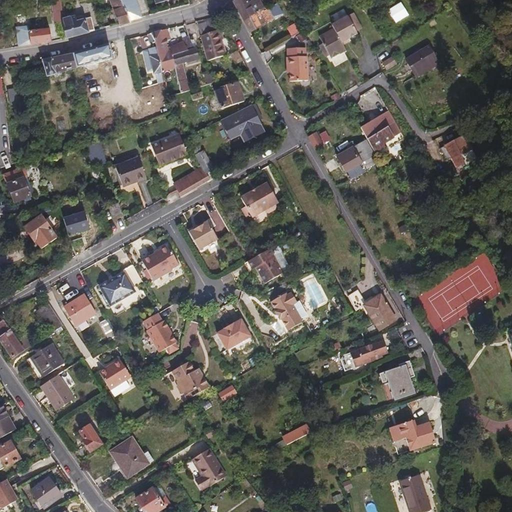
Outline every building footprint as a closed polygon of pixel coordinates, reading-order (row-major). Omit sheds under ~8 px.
[(63,23),(62,20),(59,0),(52,0),(55,24),(63,23)] [(130,21),(121,0),(109,0),(119,24),(120,26),(131,24),(130,21)] [(134,0),(121,0),(130,21),(141,18),(134,0)] [(234,0),(233,1),(243,20),(254,15),(249,4),(246,0),(234,0)] [(257,0),(249,4),(254,15),(263,10),(257,0)] [(254,15),(243,20),(250,32),(274,20),(268,8),(263,10),(254,15)] [(212,17),(197,22),(201,36),(217,30),(212,17)] [(333,26),(335,29),(342,43),(349,39),(358,34),(348,17),(333,26)] [(74,18),(62,20),(63,23),(65,34),(65,39),(95,31),(91,18),(76,21),(74,18)] [(287,28),(291,36),(302,30),(298,22),(287,28)] [(24,33),(29,32),(28,27),(16,28),(19,47),(26,46),(24,33)] [(26,46),(52,41),(50,29),(44,30),(39,31),(29,32),(24,33),(26,46)] [(335,29),(320,38),(332,59),(347,51),(344,45),(342,43),(335,29)] [(155,48),(158,57),(162,77),(163,83),(170,81),(167,71),(175,69),(172,56),(194,49),(193,48),(191,41),(189,37),(179,41),(180,44),(167,49),(164,40),(167,39),(164,30),(151,34),(155,48)] [(227,56),(218,30),(217,30),(201,36),(202,40),(207,61),(227,56)] [(308,36),(305,30),(299,34),(302,39),(308,36)] [(75,55),(79,68),(113,59),(110,45),(75,55)] [(439,64),(429,47),(406,60),(417,77),(439,64)] [(155,70),(157,79),(158,78),(159,84),(163,83),(162,77),(158,57),(155,48),(144,51),(149,71),(155,70)] [(286,58),(287,67),(290,67),(290,74),(291,82),(309,81),(307,57),(306,57),(306,48),(288,49),(288,58),(286,58)] [(196,49),(194,49),(172,56),(175,69),(181,94),(189,92),(183,64),(187,63),(188,63),(199,60),(196,49)] [(47,77),(79,68),(75,55),(43,61),(47,77)] [(215,83),(211,72),(204,74),(208,86),(215,83)] [(221,110),(244,102),(238,83),(214,91),(221,110)] [(16,86),(7,88),(11,105),(19,104),(16,86)] [(264,133),(252,106),(224,119),(227,127),(226,130),(228,133),(231,134),(233,138),(242,134),(245,141),(264,133)] [(400,133),(388,112),(380,117),(394,138),(400,133)] [(394,138),(380,117),(360,128),(373,152),(384,146),(383,144),(394,138)] [(151,144),(160,167),(187,156),(179,133),(151,144)] [(317,133),(309,137),(316,150),(324,145),(317,133)] [(451,159),(457,168),(476,157),(464,138),(447,148),(452,158),(451,159)] [(338,157),(345,172),(374,157),(365,142),(338,157)] [(108,166),(102,145),(88,150),(92,165),(102,162),(104,167),(108,166)] [(212,168),(204,152),(196,156),(201,165),(206,173),(206,174),(213,170),(212,168)] [(116,168),(124,187),(147,178),(139,159),(116,168)] [(215,174),(232,165),(230,160),(212,168),(213,170),(215,174)] [(206,173),(201,165),(172,181),(175,187),(197,174),(198,177),(206,173)] [(5,177),(14,203),(35,196),(31,185),(30,186),(24,169),(5,177)] [(471,195),(491,183),(483,170),(463,182),(471,195)] [(177,191),(206,174),(206,173),(198,177),(197,174),(175,187),(177,191)] [(208,177),(206,174),(177,191),(179,195),(208,177)] [(269,193),(272,191),(266,180),(239,195),(251,216),(261,210),(267,211),(272,208),(273,204),(274,202),(269,193)] [(277,201),(272,191),(269,193),(274,202),(277,201)] [(123,213),(120,203),(110,207),(113,216),(123,213)] [(37,241),(42,249),(57,238),(42,217),(25,228),(35,242),(37,241)] [(208,221),(198,226),(189,232),(199,250),(218,239),(208,221)] [(142,262),(153,280),(171,270),(170,269),(178,264),(167,245),(157,251),(158,253),(142,262)] [(284,274),(270,250),(251,261),(248,262),(253,270),(256,268),(265,284),(284,274)] [(143,282),(134,266),(125,272),(126,274),(115,280),(116,282),(111,285),(110,283),(101,288),(111,306),(136,292),(134,287),(143,282)] [(358,290),(348,297),(355,311),(364,306),(380,331),(396,320),(381,296),(367,304),(358,290)] [(282,320),(288,332),(302,324),(300,321),(307,317),(298,302),(296,304),(291,294),(287,297),(285,294),(272,302),(276,310),(274,311),(280,321),(282,320)] [(64,308),(76,327),(95,314),(84,295),(64,308)] [(52,334),(63,326),(48,305),(37,313),(52,334)] [(162,322),(157,314),(143,322),(147,330),(146,331),(158,353),(166,348),(174,343),(177,342),(172,334),(171,335),(167,329),(169,329),(164,320),(162,322)] [(227,350),(250,337),(240,319),(234,323),(233,322),(224,327),(224,328),(217,333),(227,350)] [(0,339),(13,359),(23,352),(3,321),(0,323),(0,339)] [(116,337),(107,321),(101,325),(111,344),(118,341),(116,337)] [(177,349),(174,343),(166,348),(169,354),(177,349)] [(335,353),(343,350),(340,343),(332,347),(335,353)] [(51,345),(31,358),(43,378),(64,364),(51,345)] [(355,365),(373,357),(378,355),(374,345),(336,362),(334,365),(339,375),(356,368),(355,365)] [(374,360),(373,357),(355,365),(356,368),(374,360)] [(121,360),(100,373),(115,397),(129,389),(125,382),(132,378),(121,360)] [(409,369),(412,368),(409,361),(398,365),(399,368),(379,375),(383,384),(388,382),(393,396),(404,392),(406,397),(415,394),(409,379),(412,378),(409,369)] [(198,380),(194,374),(189,365),(173,374),(178,384),(178,385),(179,388),(178,390),(181,395),(184,395),(185,398),(190,395),(193,400),(209,390),(202,378),(198,380)] [(74,400),(58,376),(40,388),(56,411),(74,400)] [(219,397),(224,404),(236,395),(231,388),(219,397)] [(406,397),(404,392),(393,396),(395,401),(406,397)] [(0,439),(16,430),(2,406),(0,406),(0,439)] [(189,414),(193,420),(199,416),(194,410),(189,414)] [(389,429),(394,443),(406,439),(410,452),(435,443),(429,423),(416,427),(414,421),(389,429)] [(83,442),(90,453),(102,445),(89,426),(80,432),(85,440),(83,442)] [(283,438),(287,445),(310,433),(306,426),(283,438)] [(213,431),(205,435),(208,439),(215,434),(213,431)] [(148,463),(142,455),(132,439),(111,453),(123,469),(120,472),(125,480),(148,464),(148,463)] [(11,442),(0,448),(0,470),(20,459),(11,442)] [(195,482),(201,491),(208,487),(209,488),(227,477),(209,450),(192,461),(202,477),(195,482)] [(147,452),(142,455),(148,463),(153,460),(147,452)] [(400,483),(409,511),(423,511),(430,510),(419,477),(400,483)] [(31,491),(45,509),(62,497),(49,479),(31,491)] [(351,480),(343,483),(346,491),(354,489),(351,480)] [(18,501),(6,481),(0,484),(0,505),(2,510),(18,501)] [(155,511),(164,506),(158,499),(151,488),(136,499),(143,509),(141,511),(155,511)] [(164,495),(158,499),(164,506),(169,503),(164,495)]
